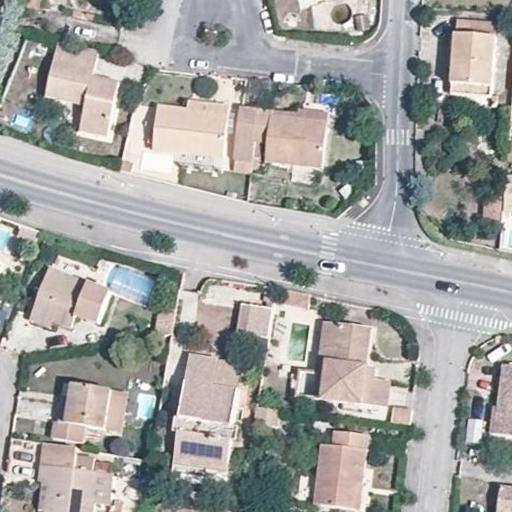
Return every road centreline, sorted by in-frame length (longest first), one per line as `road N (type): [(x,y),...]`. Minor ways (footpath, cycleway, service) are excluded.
road 1 (tertiary): [(380,267),(0,177)]
road 2 (residential): [(425,511),(452,283)]
road 3 (residential): [(398,75),(394,200),(380,267)]
road 4 (residential): [(250,59),(196,54),(188,41),(191,17),(219,2),(247,37)]
road 5 (residential): [(250,59),(398,75)]
